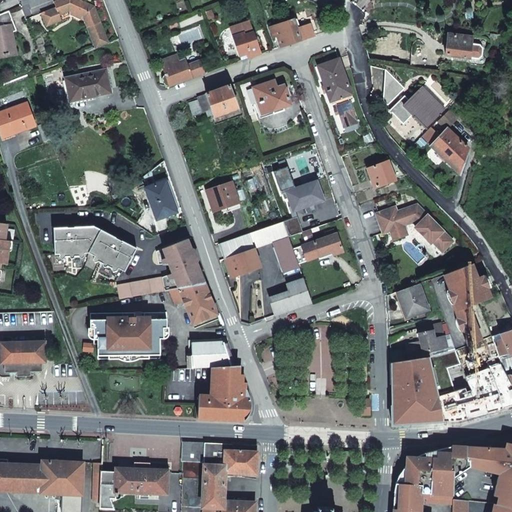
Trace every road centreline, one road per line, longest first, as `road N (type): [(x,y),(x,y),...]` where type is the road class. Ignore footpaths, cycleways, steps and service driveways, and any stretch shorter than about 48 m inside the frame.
road 1 (residential): [(353,31),(374,120),(398,158),(480,238),(511,299)]
road 2 (primary): [(0,421),(272,434)]
road 3 (residential): [(292,52),(376,281),(373,291)]
road 4 (unclassified): [(151,99),(238,337)]
road 5 (unknown): [(197,226),(147,235),(92,213),(46,213)]
road 6 (residential): [(383,440),(373,291)]
road 7 (residential): [(151,99),(292,52)]
road 8 (residential): [(373,291),(238,337)]
road 9 (primary): [(383,440),(450,436),(511,420)]
